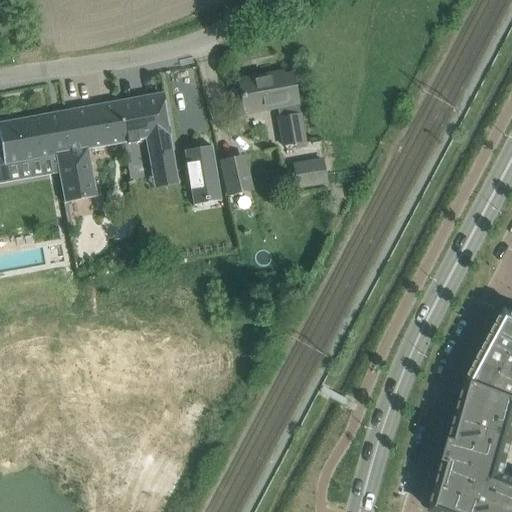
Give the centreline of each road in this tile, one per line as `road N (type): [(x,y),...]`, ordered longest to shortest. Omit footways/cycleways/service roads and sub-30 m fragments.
road 1 (tertiary): [(358,511),(407,359),(511,160)]
road 2 (residential): [(0,76),(150,54),(282,0)]
road 3 (residential): [(411,511),(445,389),(501,277)]
